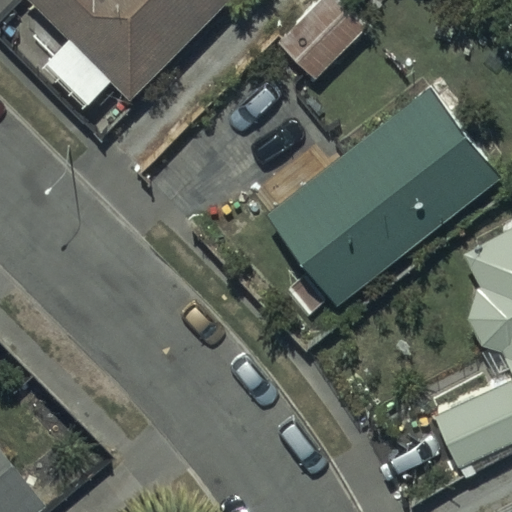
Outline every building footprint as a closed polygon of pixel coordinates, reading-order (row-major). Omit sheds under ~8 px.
[(48,0),(132,84),(216,0),(48,0)] [(307,0),(279,27),(314,63),(366,12),(354,0),(307,0)] [(432,68),(267,197),(337,286),(501,157),(432,68)] [(504,337),(511,351),(511,210),(463,236),(479,265),(471,296),(481,324),(504,337)] [(435,402),(458,451),(511,426),(511,369),(511,368),(435,402)] [(0,511),(7,511),(36,488),(0,443),(0,511)]
